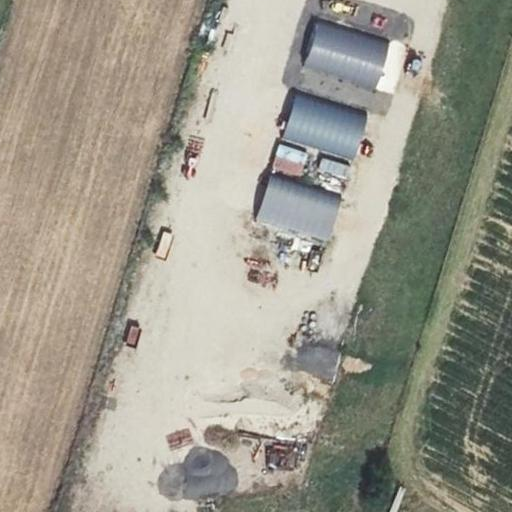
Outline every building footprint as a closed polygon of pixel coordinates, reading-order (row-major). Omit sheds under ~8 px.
[(298,89),(328,95),(331,80),(301,74),(298,89)] [(320,170),(348,178),(367,114),(297,93),(283,138),(325,151),(320,170)] [(272,168),(302,177),(309,152),(280,143),(272,168)] [(331,239),(341,193),(268,178),(258,224),(331,239)] [(308,314),(296,376),(328,382),(340,320),(308,314)]
